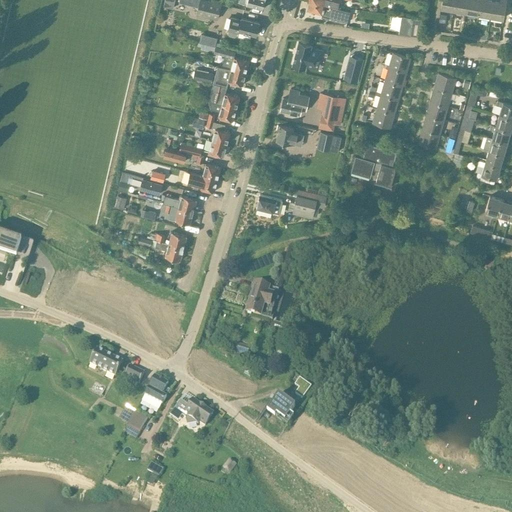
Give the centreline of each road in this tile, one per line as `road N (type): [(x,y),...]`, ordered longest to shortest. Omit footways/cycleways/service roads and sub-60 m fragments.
road 1 (unclassified): [(366,511),(172,371)]
road 2 (residential): [(511,58),(279,21)]
road 3 (unclassified): [(229,208),(279,21)]
road 4 (unclassified): [(172,371),(0,293)]
road 5 (unclassified): [(172,371),(229,208)]
